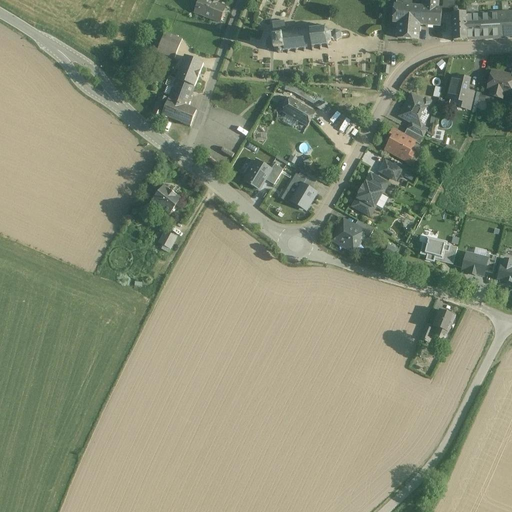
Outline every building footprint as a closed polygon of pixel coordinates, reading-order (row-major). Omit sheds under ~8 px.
[(209,1),(205,0),(199,0),(194,13),(220,23),(226,8),(226,7),(226,8),(217,4),(209,1)] [(396,0),(396,6),(421,8),(421,0),(418,0),(396,0)] [(424,0),(421,0),(421,8),(419,26),(440,28),(442,10),(438,9),(438,0),(424,0)] [(454,2),(443,1),(443,15),(452,16),(452,14),(454,14),(454,2)] [(396,6),(395,6),(394,23),(399,24),(397,39),(418,41),(419,26),(421,8),(396,6)] [(511,12),(497,14),(498,40),(511,39),(511,12)] [(454,14),(452,14),(452,16),(453,42),(467,41),(498,40),(497,14),(465,15),(466,14),(454,14)] [(317,30),(311,30),(311,27),(309,28),(309,31),(303,31),(302,28),(301,29),(301,32),(295,32),(295,29),(293,30),(293,33),(287,34),(287,31),(285,31),(284,21),(272,23),(274,38),(273,39),(274,50),(277,50),(276,50),(277,53),(278,54),(281,54),(281,53),(282,54),(283,53),(287,52),(287,55),(289,54),(289,52),(295,51),(295,54),(297,53),(297,51),(303,50),(304,53),(306,52),(305,50),(312,49),(312,52),(314,52),(314,49),(320,48),(320,51),(322,51),(322,48),(326,47),(328,49),(330,49),(328,46),(331,42),(334,42),(334,41),(336,42),(337,42),(341,39),(341,40),(342,39),(342,38),(341,38),(341,33),(340,32),(336,31),(335,31),(334,31),(335,31),(333,32),(333,31),(330,33),(326,29),(327,26),(325,26),(324,29),(319,29),(319,26),(317,27),(317,30)] [(182,40),(164,33),(157,52),(175,59),(182,40)] [(204,65),(185,57),(176,80),(195,88),(204,65)] [(511,77),(511,78),(492,73),(488,90),(492,91),(493,93),(492,97),(502,99),(503,93),(510,95),(511,90),(511,86),(511,77)] [(470,80),(453,76),(447,100),(463,104),(464,104),(467,92),(470,80)] [(195,88),(176,80),(173,89),(170,96),(169,99),(169,100),(187,107),(195,88)] [(173,89),(167,87),(165,94),(170,96),(173,89)] [(305,90),(300,94),(305,100),(310,96),(305,90)] [(473,94),(467,92),(464,104),(463,104),(462,109),(469,111),(473,94)] [(156,94),(148,115),(152,116),(160,96),(156,94)] [(187,107),(169,100),(169,99),(160,96),(152,116),(151,118),(161,121),(160,123),(162,124),(165,117),(190,127),(196,111),(187,107)] [(424,102),(412,96),(400,117),(411,123),(421,129),(422,127),(433,107),(430,106),(430,103),(426,100),(424,102)] [(316,114),(291,99),(282,113),(307,128),(316,114)] [(328,105),(317,99),(313,106),(323,113),(328,105)] [(421,129),(411,123),(407,130),(423,139),(428,130),(422,127),(421,129)] [(423,139),(407,130),(404,136),(415,142),(415,143),(419,145),(423,139)] [(404,136),(394,131),(388,141),(391,142),(386,151),(408,163),(414,154),(410,152),(415,143),(415,142),(404,136)] [(444,133),(437,131),(435,139),(442,141),(444,133)] [(396,168),(385,162),(380,173),(390,178),(396,168)] [(260,164),(247,186),(258,193),(265,181),(274,186),(283,171),(274,166),(271,171),(260,164)] [(307,213),(318,194),(314,191),(314,187),(317,181),(302,171),(299,176),(296,174),(281,200),(288,204),(289,202),(307,213)] [(412,186),(415,176),(405,172),(401,183),(412,186)] [(389,184),(370,174),(365,184),(366,185),(364,188),(362,187),(359,194),(361,195),(359,198),(358,198),(352,208),(371,218),(376,208),(375,207),(382,194),(383,194),(389,184)] [(170,215),(182,200),(164,187),(149,206),(158,213),(162,209),(170,215)] [(355,227),(344,221),(333,242),(353,253),(354,251),(357,250),(360,243),(360,241),(363,234),(364,232),(355,227)] [(374,231),(358,222),(355,227),(364,232),(363,234),(370,238),(374,231)] [(176,239),(165,233),(160,243),(171,249),(176,239)] [(447,243),(428,238),(426,244),(423,243),(420,256),(426,257),(425,260),(434,263),(435,259),(442,261),(447,243)] [(398,252),(388,246),(384,253),(394,259),(398,252)] [(474,256),(467,254),(462,272),(470,273),(469,275),(471,275),(471,273),(475,274),(475,276),(476,276),(476,275),(484,277),(488,260),(481,258),(481,257),(474,255),(474,256)] [(511,266),(505,265),(501,281),(511,283),(511,266)] [(455,317),(440,311),(433,327),(438,329),(448,333),(455,317)] [(448,333),(438,329),(434,338),(444,342),(448,333)]
